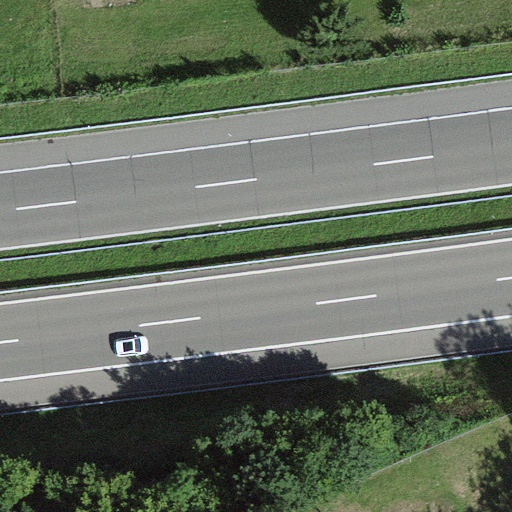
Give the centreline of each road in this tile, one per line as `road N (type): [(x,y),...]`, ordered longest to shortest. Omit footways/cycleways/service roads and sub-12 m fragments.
road 1 (motorway): [(511,147),(0,211)]
road 2 (motorway): [(0,345),(511,282)]
